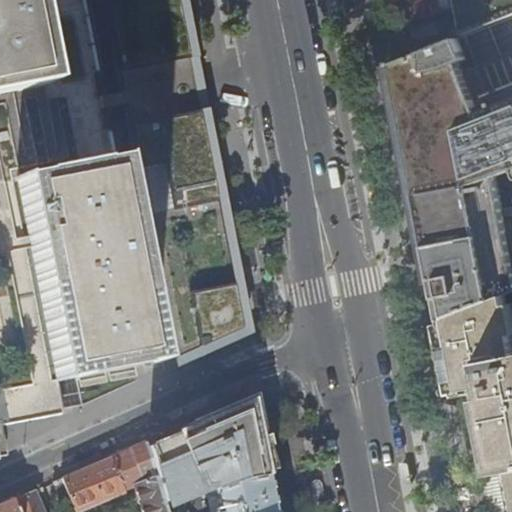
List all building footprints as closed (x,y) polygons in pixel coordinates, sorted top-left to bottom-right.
[(0,0),(0,455),(7,453),(1,425),(31,419),(61,413),(55,382),(155,362),(151,340),(149,331),(138,274),(135,259),(121,188),(115,159),(108,122),(100,85),(98,75),(98,72),(83,0),(0,0)] [(181,0),(104,0),(106,7),(113,45),(119,72),(193,57),(187,30),(181,0)] [(456,11),(454,0),(433,0),(436,15),(456,11)] [(511,0),(454,0),(456,11),(462,37),(463,37),(511,16),(511,0)] [(511,54),(485,65),(462,74),(458,63),(464,61),(456,39),(438,46),(390,65),(396,93),(428,253),(436,297),(441,322),(489,303),(507,296),(511,293),(511,213),(504,215),(496,176),(511,169),(511,54)] [(193,57),(119,72),(129,124),(203,110),(193,57)] [(203,110),(129,124),(137,166),(143,194),(157,267),(176,362),(210,347),(246,330),(231,252),(217,180),(211,152),(203,110)] [(489,303),(441,322),(448,355),(457,398),(485,393),(480,365),(511,359),(511,326),(507,296),(489,303)] [(511,511),(511,359),(480,365),(485,393),(499,466),(500,474),(498,475),(503,499),(505,511),(511,511)] [(168,440),(148,449),(162,498),(186,498),(188,494),(202,489),(203,493),(211,490),(212,492),(235,484),(271,477),(265,443),(264,438),(261,438),(254,402),(223,416),(222,414),(211,419),(200,424),(200,426),(168,440)] [(166,511),(162,498),(148,449),(146,443),(140,445),(68,477),(63,479),(70,499),(64,501),(68,509),(73,507),(75,511),(85,511),(85,510),(125,493),(124,490),(137,485),(145,511),(42,511),(42,510),(48,508),(41,488),(35,490),(15,498),(15,499),(20,511),(166,511)] [(278,511),(275,497),(271,477),(235,484),(212,492),(211,490),(203,493),(201,493),(203,499),(207,498),(210,507),(214,507),(215,511),(278,511)] [(20,511),(15,499),(0,505),(0,511),(20,511)]
